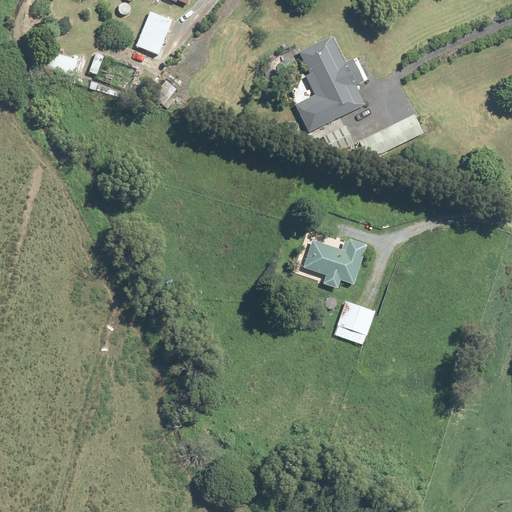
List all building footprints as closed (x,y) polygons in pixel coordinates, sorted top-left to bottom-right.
[(120,9),(119,10),(119,11),(120,13),(120,14),(121,15),(122,16),(123,17),(124,18),(125,18),(126,18),(128,18),(129,18),(130,18),(132,17),(133,16),(134,15),(134,14),(135,13),(135,11),(135,10),(135,9),(134,7),(133,6),(133,5),(132,4),(130,4),(129,3),(128,3),(126,3),(125,3),(124,4),(123,4),(122,5),(121,6),(120,7),(120,9)] [(176,22),(151,13),(139,47),(164,56),(176,22)] [(305,134),(362,105),(353,87),(360,83),(349,60),(341,64),(328,38),(296,55),(306,75),(302,77),(311,96),(291,106),(305,134)] [(46,51),(41,67),(77,78),(82,61),(46,51)] [(164,106),(179,91),(170,82),(155,97),(164,106)] [(422,133),(413,114),(357,142),(367,162),(422,133)] [(352,145),(342,127),(319,139),(329,157),(352,145)] [(352,286),(362,247),(341,241),(338,249),(308,241),(300,271),(322,277),(319,286),(335,290),(337,282),(352,286)] [(373,312),(342,300),(331,337),(363,347),(373,312)]
